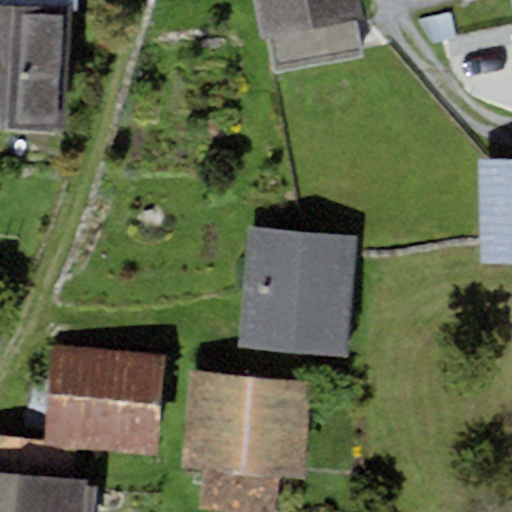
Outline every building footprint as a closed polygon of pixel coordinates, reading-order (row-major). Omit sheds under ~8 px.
[(0,0),(0,4),(73,10),(73,0),(0,0)] [(258,0),(273,71),(364,55),(353,0),(258,0)] [(68,17),(0,12),(0,129),(59,134),(68,17)] [(511,160),(476,160),(475,258),(511,258),(511,160)] [(358,247),(257,236),(244,352),(346,363),(358,247)] [(161,361),(57,352),(49,437),(154,445),(161,361)] [(309,389),(189,380),(182,475),(208,477),(205,511),(275,511),(277,488),(302,490),(309,389)] [(0,511),(84,511),(88,484),(67,481),(72,448),(0,440),(0,511)]
